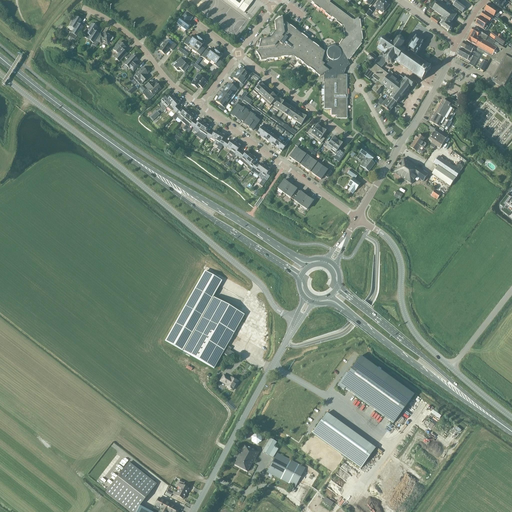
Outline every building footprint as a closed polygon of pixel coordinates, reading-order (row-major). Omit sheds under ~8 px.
[(226,0),(244,13),(253,1),(251,0),(203,0),(205,1),(205,0),(226,0)] [(339,47),(338,49),(337,48),(336,48),(336,47),(335,47),(335,45),(334,45),(332,45),(331,45),(329,46),(328,47),(327,48),(329,50),(328,50),(328,51),(327,52),(327,53),(327,55),(324,56),(324,53),(325,52),(307,39),(309,36),(304,32),(301,35),(284,22),(285,24),(283,24),(282,18),(275,22),(274,22),(276,32),(270,40),(260,41),(258,49),(262,49),(263,51),(256,52),(261,61),(293,57),(320,77),(320,76),(323,72),(325,74),(324,75),(324,76),(324,83),(324,110),(331,109),(331,116),(336,116),(336,119),(347,119),(347,75),(344,75),(344,74),(344,73),(345,73),(346,69),(345,69),(346,68),(347,67),(348,67),(348,66),(349,66),(349,65),(350,65),(347,61),(348,59),(349,60),(361,44),(360,44),(362,42),(361,40),(363,40),(360,20),(359,20),(358,18),(354,21),(353,20),(352,20),(329,2),(331,0),(310,0),(312,1),(311,2),(314,4),(313,5),(320,10),(320,9),(325,12),(324,13),(331,18),(332,17),(336,21),(336,22),(342,27),(343,26),(344,27),(344,28),(343,28),(344,36),(345,36),(346,38),(345,39),(344,38),(339,45),(340,45),(339,47),(339,46),(339,47)] [(379,0),(376,5),(376,6),(375,7),(377,9),(378,8),(380,10),(379,11),(383,13),(384,12),(389,6),(390,5),(389,5),(386,3),(384,1),(382,0),(379,0)] [(453,6),(463,13),(466,8),(458,2),(459,0),(453,0),(453,1),(454,2),(454,3),(455,4),(453,6)] [(495,0),(494,4),(502,9),(507,1),(505,0),(495,0)] [(433,4),(454,19),(457,15),(452,12),(453,11),(444,4),(443,5),(440,2),(440,3),(439,2),(438,4),(435,1),(433,4)] [(494,16),(498,18),(500,14),(496,12),(498,9),(489,3),(484,11),(493,17),(494,16)] [(451,23),(454,19),(433,4),(430,8),(442,17),(440,20),(443,21),(440,25),(449,31),(452,27),(451,26),(452,24),(451,23)] [(492,18),(483,12),(480,17),(489,23),(491,19),(492,20),(493,19),(496,22),(498,20),(492,17),(492,18)] [(192,18),(186,13),(182,18),(181,18),(177,23),(178,24),(178,25),(178,26),(180,27),(181,27),(181,26),(186,30),(191,25),(188,22),(189,21),(190,21),(192,18)] [(437,24),(439,21),(432,16),(430,19),(437,24)] [(81,21),(75,17),(69,27),(74,30),(71,33),(77,37),(81,30),(83,27),(79,24),(81,21)] [(488,27),(486,26),(488,22),(480,17),(480,18),(478,19),(478,20),(476,24),(475,25),(476,25),(485,31),(488,27)] [(88,40),(93,43),(97,37),(99,33),(96,31),(98,28),(91,24),(85,33),(90,37),(88,40)] [(505,89),(511,76),(511,47),(511,49),(508,47),(506,49),(498,45),(498,46),(494,44),(495,42),(482,33),(473,28),(470,34),(466,41),(476,46),(475,48),(501,63),(491,81),(505,89)] [(112,37),(105,32),(103,36),(100,34),(96,41),(100,44),(102,41),(107,45),(110,41),(111,41),(113,38),(112,38),(112,37)] [(502,45),(505,42),(500,38),(501,37),(498,35),(498,36),(493,33),(490,37),(502,45)] [(378,60),(375,63),(377,65),(378,64),(383,67),(386,62),(389,64),(392,64),(394,61),(397,63),(397,64),(398,64),(423,81),(432,68),(415,56),(421,47),(420,46),(423,42),(417,38),(414,42),(413,41),(410,45),(406,42),(406,41),(402,38),(395,39),(388,35),(385,40),(384,39),(384,40),(383,39),(381,40),(379,42),(379,45),(380,46),(380,47),(378,50),(382,53),(380,56),(378,60)] [(192,50),(201,38),(195,36),(193,38),(192,38),(191,39),(189,37),(184,44),(192,50)] [(204,42),(201,38),(192,50),(200,56),(205,50),(202,48),(203,46),(202,45),(204,42)] [(119,42),(113,50),(117,54),(114,58),(119,62),(125,56),(127,53),(124,50),(126,48),(119,42)] [(164,55),(169,49),(172,51),(176,45),(173,43),(171,46),(165,42),(159,50),(164,55)] [(471,53),(471,54),(470,54),(478,59),(480,55),(476,53),(473,51),(474,48),(465,42),(462,47),(465,49),(471,53)] [(478,59),(470,54),(471,54),(461,48),(457,55),(470,62),(468,65),(473,67),(478,59)] [(211,61),(218,51),(213,49),(211,52),(210,51),(209,53),(206,51),(201,57),(210,63),(211,61)] [(222,56),(218,51),(211,61),(214,64),(213,65),(218,68),(222,63),(220,61),(221,59),(220,59),(222,56)] [(375,58),(376,57),(371,53),(367,59),(374,64),(375,63),(378,60),(375,58)] [(124,65),(129,69),(130,69),(133,72),(138,67),(135,64),(135,63),(137,60),(132,56),(124,65)] [(177,64),(174,67),(176,70),(177,71),(178,71),(179,71),(180,71),(181,70),(184,73),(188,67),(184,64),(180,58),(175,62),(177,64)] [(483,61),(479,69),(483,71),(488,63),(483,61)] [(399,78),(395,75),(393,78),(388,75),(376,65),(377,65),(375,63),(374,64),(365,76),(370,80),(372,77),(379,82),(373,90),(373,89),(372,90),(377,93),(379,90),(382,87),(383,87),(384,86),(389,90),(385,94),(389,97),(382,106),(390,112),(400,100),(401,100),(411,87),(412,87),(416,83),(408,77),(405,80),(400,76),(399,78)] [(137,82),(140,85),(144,81),(148,78),(145,76),(147,74),(142,68),(134,75),(139,81),(137,82)] [(240,69),(236,73),(247,81),(252,74),(247,71),(245,73),(240,69)] [(247,81),(236,73),(233,78),(238,82),(236,84),(241,88),(247,81)] [(202,89),(207,83),(204,80),(202,79),(203,78),(200,76),(199,76),(198,75),(191,84),(197,89),(199,87),(202,89)] [(153,86),(150,82),(146,87),(148,90),(143,94),(149,100),(153,96),(160,89),(156,84),(153,86)] [(258,94),(264,87),(260,83),(253,91),(257,95),(258,94)] [(225,88),(225,89),(233,95),(235,96),(240,89),(235,85),(234,88),(229,84),(225,88)] [(262,97),(268,91),(264,87),(258,94),(262,97)] [(225,89),(222,93),(230,99),(233,95),(225,89)] [(265,102),(272,94),(268,91),(261,99),(265,102)] [(219,97),(227,103),(229,104),(232,100),(230,99),(222,93),(219,97)] [(269,106),(277,98),(272,94),(265,102),(269,106)] [(172,95),(169,98),(167,95),(162,99),(160,101),(167,108),(169,106),(176,99),(172,95)] [(229,104),(227,103),(219,97),(218,97),(216,102),(220,106),(219,108),(223,111),(229,104)] [(174,115),(175,113),(180,109),(177,106),(180,103),(176,99),(169,106),(167,108),(172,111),(171,112),(172,114),(174,115)] [(279,110),(284,103),(279,100),(273,109),(278,112),(279,110)] [(459,105),(450,100),(448,103),(443,100),(436,112),(436,114),(435,113),(434,116),(432,115),(431,118),(432,119),(430,123),(440,128),(444,130),(445,127),(448,121),(449,122),(449,121),(455,112),(453,111),(452,112),(449,110),(452,106),(457,109),(459,105)] [(283,113),(288,106),(284,103),(279,110),(283,113)] [(237,105),(232,112),(230,115),(231,115),(235,117),(234,118),(236,119),(242,109),(237,105)] [(288,116),(293,109),(288,106),(283,113),(288,116)] [(183,111),(180,109),(175,113),(174,115),(172,118),(175,121),(177,118),(181,122),(189,112),(185,108),(183,111)] [(236,119),(237,120),(237,119),(242,122),(248,113),(242,109),(236,119)] [(292,119),(297,112),(293,109),(288,116),(292,119)] [(157,112),(151,118),(153,120),(159,114),(157,112)] [(186,132),(190,126),(194,121),(191,119),(193,116),(189,112),(181,122),(185,125),(182,129),(186,132)] [(297,122),(301,115),(297,112),(292,119),(297,122)] [(242,122),(246,126),(247,127),(254,118),(248,113),(242,122)] [(301,125),(306,118),(301,115),(297,122),(301,125)] [(247,127),(249,128),(253,130),(252,131),(259,121),(254,118),(247,127)] [(199,131),(204,123),(199,120),(197,123),(194,121),(190,126),(194,128),(192,130),(197,133),(199,131)] [(206,130),(208,127),(204,123),(199,131),(197,133),(201,136),(199,139),(203,142),(206,137),(209,132),(206,130)] [(256,134),(261,137),(266,129),(262,126),(256,134)] [(314,139),(321,129),(317,126),(313,131),(310,129),(307,133),(314,139)] [(448,136),(437,129),(436,129),(431,126),(429,129),(434,132),(429,140),(432,142),(431,143),(440,149),(448,136)] [(261,137),(265,140),(270,132),(266,129),(261,137)] [(314,139),(321,144),(324,139),(322,137),(326,132),(321,129),(314,139)] [(213,134),(209,132),(206,137),(210,139),(210,138),(215,141),(219,133),(215,130),(213,134)] [(265,140),(269,143),(274,135),(270,132),(265,140)] [(222,139),(224,136),(219,133),(215,141),(213,144),(218,147),(217,149),(219,151),(223,146),(225,141),(222,139)] [(269,143),(273,146),(278,138),(274,135),(269,143)] [(414,142),(412,145),(410,147),(421,155),(422,154),(423,153),(423,152),(419,150),(421,147),(424,148),(426,144),(422,142),(424,139),(419,136),(417,135),(415,139),(416,140),(415,142),(414,142)] [(273,146),(277,149),(283,141),(278,138),(273,146)] [(327,141),(323,146),(330,151),(338,141),(333,138),(329,143),(327,141)] [(229,143),(225,141),(223,146),(226,148),(231,151),(236,143),(231,140),(229,143)] [(283,142),(283,141),(277,149),(281,152),(287,145),(286,144),(286,143),(283,142)] [(342,145),(338,141),(330,151),(339,158),(340,158),(343,154),(338,150),(342,145)] [(238,150),(240,146),(236,143),(231,151),(229,153),(232,156),(233,156),(234,156),(235,155),(237,157),(241,152),(238,150)] [(294,161),(301,152),(296,149),(290,158),(294,161)] [(363,168),(369,172),(375,164),(372,162),(375,158),(364,149),(360,153),(367,158),(363,163),(365,165),(363,168)] [(245,162),(251,155),(247,151),(244,154),(241,152),(237,157),(240,159),(239,160),(243,164),(245,162)] [(305,155),(301,152),(294,161),(298,164),(305,155)] [(251,155),(245,162),(243,164),(247,167),(247,168),(250,171),(252,169),(255,164),(252,162),(255,159),(251,155)] [(305,169),(312,160),(307,156),(300,166),(305,169)] [(438,166),(456,179),(460,172),(438,157),(434,164),(438,166)] [(406,180),(412,184),(416,178),(417,177),(423,182),(428,175),(419,169),(404,159),(399,166),(394,173),(405,181),(406,180)] [(316,163),(312,160),(305,169),(309,172),(316,163)] [(261,163),(259,166),(255,164),(252,169),(255,171),(254,174),(258,177),(265,166),(261,163)] [(316,177),(322,167),(318,164),(311,173),(316,177)] [(267,180),(271,175),(268,173),(270,169),(265,166),(258,177),(262,180),(259,185),(262,187),(267,180)] [(450,187),(456,179),(438,166),(432,174),(450,187)] [(322,167),(316,177),(320,180),(323,176),(327,178),(332,172),(328,169),(326,170),(322,167)] [(350,170),(347,174),(353,178),(348,186),(350,188),(348,191),(352,194),(355,191),(360,184),(354,180),(358,175),(350,170)] [(290,199),(297,190),(283,180),(277,189),(290,199)] [(293,201),(299,192),(297,190),(290,199),(293,201)] [(403,195),(397,191),(394,196),(399,200),(403,195)] [(307,211),(313,201),(300,192),(299,192),(293,201),(307,211)] [(204,272),(165,341),(214,369),(223,354),(231,358),(234,353),(230,351),(232,348),(227,346),(244,316),(212,298),(222,282),(204,272)] [(347,373),(343,378),(337,385),(344,390),(345,389),(393,423),(414,395),(360,356),(348,374),(347,373)] [(230,379),(224,376),(221,382),(227,385),(226,387),(233,391),(238,382),(231,378),(230,379)] [(328,412),(312,433),(361,469),(377,448),(328,412)] [(256,445),(262,442),(261,436),(256,433),(251,436),(251,442),(256,445)] [(270,439),(262,452),(268,455),(274,447),(276,443),(270,439)] [(247,473),(252,464),(253,465),(259,453),(244,446),(236,461),(236,462),(234,466),(247,473)] [(266,474),(295,489),(305,469),(277,454),(266,474)] [(129,462),(105,493),(129,511),(150,511),(140,506),(157,484),(129,462)] [(180,488),(179,490),(187,495),(190,489),(179,484),(178,487),(180,488)] [(184,500),(187,495),(179,490),(177,493),(175,492),(173,495),(184,500)] [(159,499),(151,511),(177,511),(179,509),(169,504),(159,499)]
